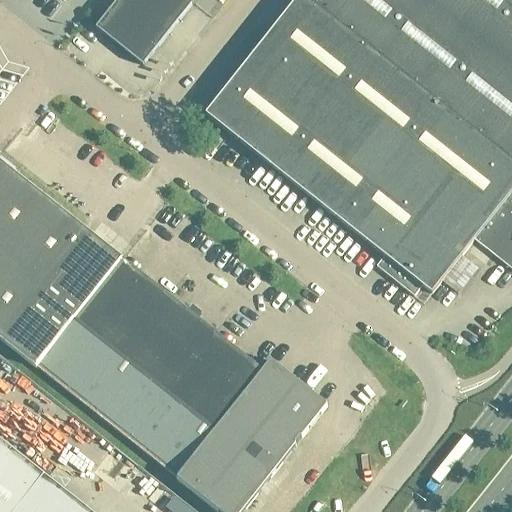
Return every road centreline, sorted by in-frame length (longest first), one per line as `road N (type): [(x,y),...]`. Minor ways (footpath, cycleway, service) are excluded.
road 1 (unclassified): [(367,511),(439,422),(444,396),(436,373),(145,136)]
road 2 (unclassified): [(145,136),(0,23)]
road 3 (unclassified): [(145,136),(252,0)]
road 4 (unknown): [(0,422),(118,511)]
road 5 (primary): [(511,404),(427,511)]
